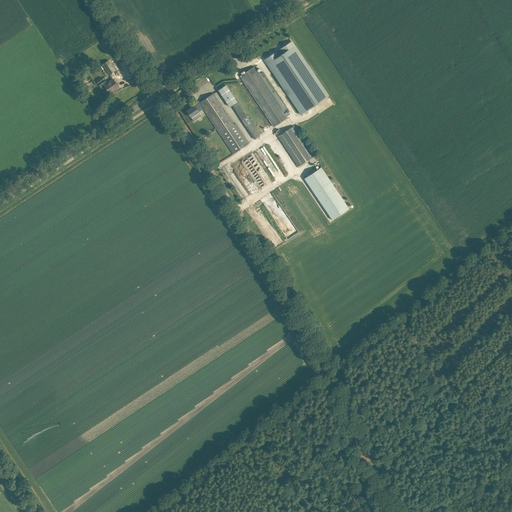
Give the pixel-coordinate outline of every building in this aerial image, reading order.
[(264,59),(301,114),(328,96),(314,75),(315,74),(309,66),(308,67),(291,41),(264,59)] [(115,70),(108,60),(103,64),(109,74),(115,70)] [(240,76),(273,126),(290,114),(289,112),(290,111),(288,108),(283,105),(274,92),(273,93),(260,73),(259,74),(254,66),(240,76)] [(118,87),(113,79),(107,83),(104,85),(107,90),(109,93),(109,92),(112,89),(113,90),(118,87)] [(237,102),(228,89),(226,85),(218,90),(230,107),(237,102)] [(199,103),(200,104),(203,108),(233,154),(249,143),(236,124),(234,125),(213,93),(199,103)] [(198,112),(203,108),(200,104),(195,107),(194,106),(186,111),(194,121),(201,116),(198,112)] [(247,116),(242,120),(246,126),(251,123),(247,116)] [(313,156),(293,125),(278,135),(298,166),(313,156)] [(304,179),(332,220),(349,208),(321,167),(304,179)]
